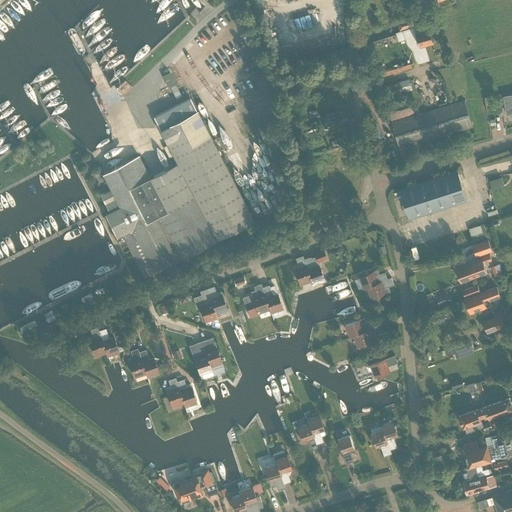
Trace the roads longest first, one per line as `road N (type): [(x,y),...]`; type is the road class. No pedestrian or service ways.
road 1 (residential): [(71,331),(386,215)]
road 2 (residential): [(407,480),(417,439),(403,274),(386,215)]
road 3 (residential): [(376,186),(351,61),(350,0)]
road 4 (unclassified): [(127,511),(0,415)]
road 5 (residential): [(376,186),(511,142)]
